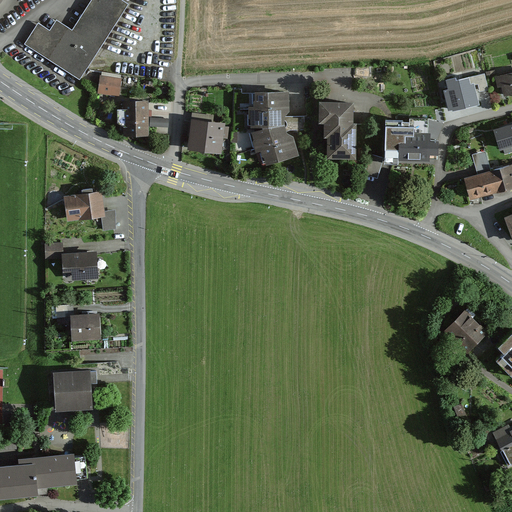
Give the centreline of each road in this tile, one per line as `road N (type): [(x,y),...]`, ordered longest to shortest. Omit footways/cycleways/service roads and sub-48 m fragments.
road 1 (residential): [(136,511),(144,160)]
road 2 (tertiary): [(168,168),(423,235)]
road 3 (residential): [(346,80),(183,86),(168,168)]
road 4 (tertiary): [(0,82),(76,131),(144,160)]
road 5 (residential): [(511,111),(447,134),(432,205)]
